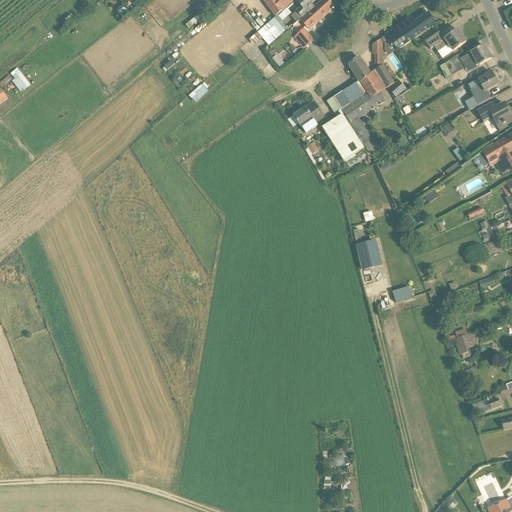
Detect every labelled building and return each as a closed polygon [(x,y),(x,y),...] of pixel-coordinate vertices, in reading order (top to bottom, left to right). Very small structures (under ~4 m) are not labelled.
[(157,0),(167,12),(172,8),(166,0),(157,0)] [(204,20),(226,0),(204,0),(194,9),(204,20)] [(262,0),(274,17),(284,9),(295,0),(262,0)] [(316,0),(302,0),(298,3),(302,8),(299,10),(297,12),(298,14),(292,18),(297,24),(300,21),(315,8),(312,5),(316,0)] [(323,0),(315,8),(300,21),(310,31),(334,8),(327,0),(323,0)] [(121,18),(128,13),(124,9),(124,8),(118,14),(121,18)] [(436,25),(429,15),(414,25),(410,20),(386,36),(397,51),(436,25)] [(282,24),(284,22),(279,16),(269,25),(268,25),(258,34),(250,41),(255,46),(262,39),(269,47),(287,30),(282,24)] [(307,48),(314,41),(308,34),(304,30),(297,36),(307,48)] [(467,43),(458,31),(444,40),(441,37),(442,37),(442,36),(441,37),(439,33),(425,43),(430,50),(434,48),(438,54),(448,46),(453,53),(458,49),(467,43)] [(377,70),(383,66),(383,38),(374,45),(374,55),(378,55),(377,70)] [(492,60),(484,46),(471,54),(460,60),(458,56),(446,64),(452,76),(465,69),(464,66),(475,60),(479,67),(492,60)] [(277,54),(273,48),(268,51),(272,57),(277,54)] [(359,59),(350,66),(350,67),(360,82),(357,84),(364,96),(352,104),(342,110),(351,125),(368,152),(376,147),(359,120),(386,102),(381,93),(386,90),(379,79),(381,77),(377,70),(370,75),(359,59)] [(284,64),(280,60),(275,64),(279,68),(284,64)] [(447,79),(452,76),(446,64),(440,67),(447,79)] [(379,79),(386,90),(395,84),(383,66),(377,70),(381,77),(379,79)] [(18,68),(9,76),(22,92),(31,85),(18,68)] [(477,81),(481,86),(470,92),(478,106),(491,99),(487,92),(499,85),(492,73),(477,81)] [(396,99),(406,90),(399,82),(389,91),(396,99)] [(357,84),(345,92),(352,104),(364,96),(357,84)] [(191,96),(198,104),(211,92),(203,85),(191,96)] [(0,107),(10,99),(0,87),(0,107)] [(342,110),(352,104),(345,92),(335,99),(342,110)] [(318,127),(316,125),(324,119),(314,104),(306,110),(306,109),(294,117),(301,128),(306,135),(318,127)] [(506,126),(511,122),(511,117),(505,104),(493,111),(490,105),(478,112),(484,123),(493,118),(497,126),(503,123),(504,125),(505,124),(506,126)] [(344,163),(364,150),(342,116),(322,129),(344,163)] [(441,130),(445,136),(453,130),(448,125),(441,130)] [(511,135),(495,145),(484,152),(489,164),(495,161),(502,175),(511,170),(511,135)] [(314,143),(309,147),(314,154),(319,150),(314,143)] [(511,181),(503,186),(508,196),(511,194),(511,181)] [(433,191),(425,197),(429,204),(438,198),(433,191)] [(482,209),(468,215),(470,220),(484,213),(482,209)] [(482,231),(489,229),(487,222),(480,225),(482,231)] [(376,241),(356,246),(362,272),(382,267),(376,241)] [(481,290),(495,286),(493,279),(479,283),(481,290)] [(428,293),(430,299),(436,297),(434,291),(428,293)] [(449,317),(442,320),(444,326),(451,323),(449,317)] [(472,335),(455,340),(460,357),(469,354),(467,350),(476,347),(472,335)] [(506,370),(509,363),(502,360),(499,368),(506,370)] [(471,370),(458,375),(461,383),(474,379),(471,370)] [(498,399),(488,402),(491,410),(501,407),(498,399)] [(344,456),(332,457),(333,468),(345,467),(344,456)] [(451,498),(443,507),(447,511),(455,502),(451,498)]
